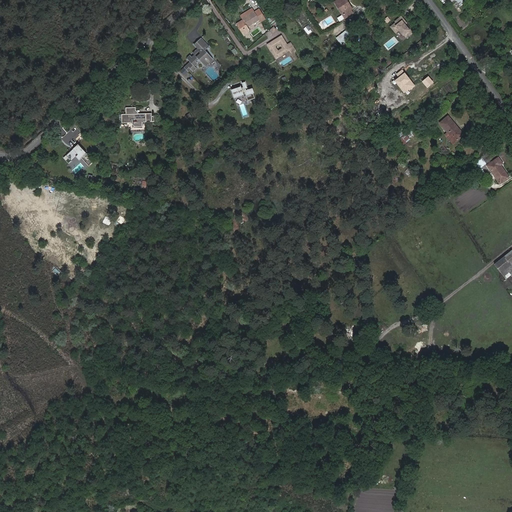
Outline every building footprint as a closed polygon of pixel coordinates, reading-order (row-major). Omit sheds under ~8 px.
[(255,10),(258,8),(253,0),(250,0),(250,1),(255,10)] [(349,2),(347,0),(337,0),(336,1),(344,14),(352,9),(353,8),(350,1),(349,2)] [(242,19),(254,11),(253,9),(251,8),(241,15),(241,17),(242,19)] [(352,9),(344,14),(346,17),(354,12),(352,9)] [(237,24),(244,35),(248,33),(249,30),(247,27),(259,19),(260,21),(265,18),(260,12),(256,14),(254,11),(242,19),(243,20),(237,24)] [(412,33),(401,19),(390,27),(395,33),(398,32),(405,38),(412,33)] [(349,36),(345,31),(336,38),(339,42),(344,39),(345,40),(349,36)] [(292,52),(296,49),(291,42),(287,44),(282,35),(268,44),(277,58),(290,49),(292,52)] [(200,53),(196,57),(194,59),(192,56),(190,54),(187,58),(190,62),(184,67),(187,71),(190,69),(192,71),(195,68),(193,66),(197,63),(196,62),(198,60),(199,62),(203,66),(212,59),(205,50),(209,47),(201,38),(197,41),(201,47),(198,49),(197,50),(200,53)] [(194,55),(196,57),(200,53),(197,50),(198,49),(197,48),(192,52),(194,55)] [(292,52),(290,49),(277,58),(278,60),(292,52)] [(403,74),(395,80),(404,92),(412,86),(403,74)] [(243,87),(232,90),(237,106),(245,103),(243,97),(247,96),(248,101),(256,99),(253,89),(249,90),(246,82),(242,83),(243,87)] [(126,114),(122,114),(122,123),(131,123),(133,126),(133,127),(142,127),(142,122),(152,122),(151,116),(151,114),(139,114),(129,114),(129,108),(126,108),(126,114)] [(440,123),(448,133),(455,142),(463,135),(448,117),(440,123)] [(455,142),(448,133),(445,135),(452,144),(455,142)] [(404,144),(411,140),(407,134),(400,138),(404,144)] [(67,165),(71,169),(88,153),(79,143),(63,157),(69,163),(67,165)] [(504,164),(500,158),(488,166),(501,184),(510,178),(501,165),(504,164)] [(511,251),(496,265),(506,278),(511,272),(511,251)] [(185,494),(185,504),(195,504),(195,495),(185,494)]
